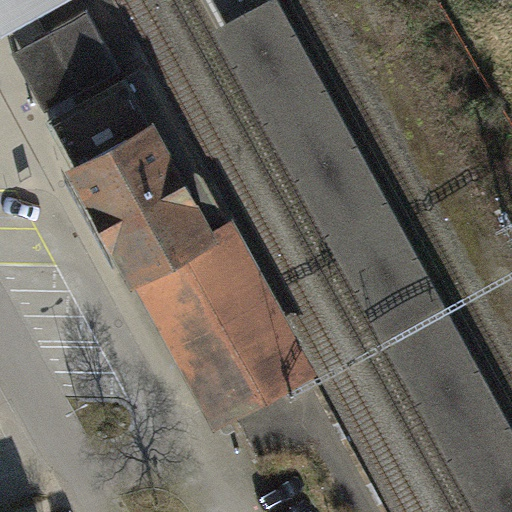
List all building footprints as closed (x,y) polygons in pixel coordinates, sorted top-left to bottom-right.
[(0,0),(0,28),(1,31),(60,0),(0,0)] [(260,0),(215,24),(483,511),(511,511),(511,427),(277,0),(260,0)] [(14,52),(51,120),(127,78),(89,11),(14,52)] [(51,120),(135,274),(146,267),(211,232),(127,78),(51,120)] [(211,232),(146,267),(223,407),(296,367),(220,227),(211,232)]
